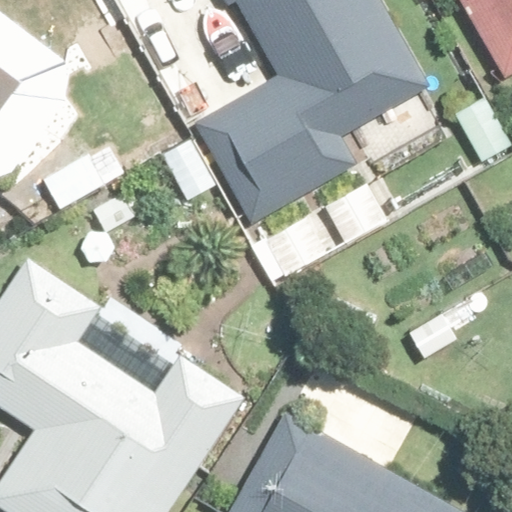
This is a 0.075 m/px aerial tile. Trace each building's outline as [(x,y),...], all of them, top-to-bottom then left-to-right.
[(201,110),(256,211),(364,153),(350,126),(433,81),(389,0),(229,0),(270,74),(201,110)] [(511,0),(467,0),(506,72),(511,68),(511,0)] [(0,52),(0,93),(19,66),(0,52)] [(511,135),(485,95),(452,117),(482,162),(511,142),(511,135)] [(195,136),(164,153),(191,199),(221,181),(195,136)] [(385,177),(327,208),(346,243),(403,212),(385,177)] [(256,248),(276,283),(328,254),(307,218),(256,248)] [(107,288),(29,238),(0,283),(0,397),(34,419),(0,472),(0,499),(20,511),(180,511),(262,385),(186,338),(160,380),(80,330),(107,288)] [(502,511),(505,506),(287,395),(227,511),(502,511)]
